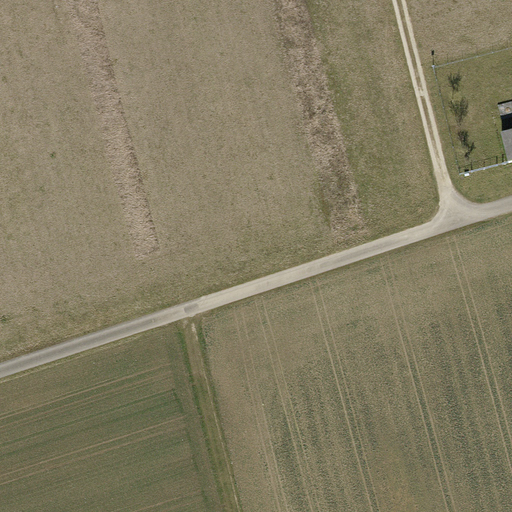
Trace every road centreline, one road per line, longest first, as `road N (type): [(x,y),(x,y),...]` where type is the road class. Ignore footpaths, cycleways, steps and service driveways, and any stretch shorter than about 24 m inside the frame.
road 1 (track): [(0,372),(511,205)]
road 2 (track): [(400,0),(457,223)]
